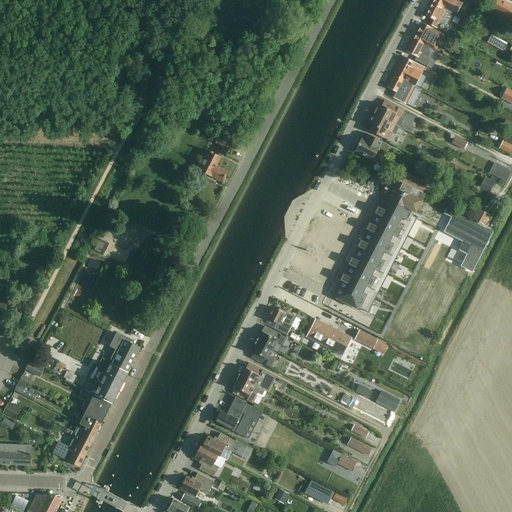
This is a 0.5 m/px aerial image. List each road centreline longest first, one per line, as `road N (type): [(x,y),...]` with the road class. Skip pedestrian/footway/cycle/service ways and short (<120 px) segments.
road 1 (unclassified): [(151,511),(417,0)]
road 2 (unclassified): [(81,483),(332,0)]
road 3 (unknown): [(232,352),(383,427),(384,440),(346,511)]
road 4 (residential): [(4,363),(118,145)]
road 5 (unknown): [(370,88),(486,149)]
